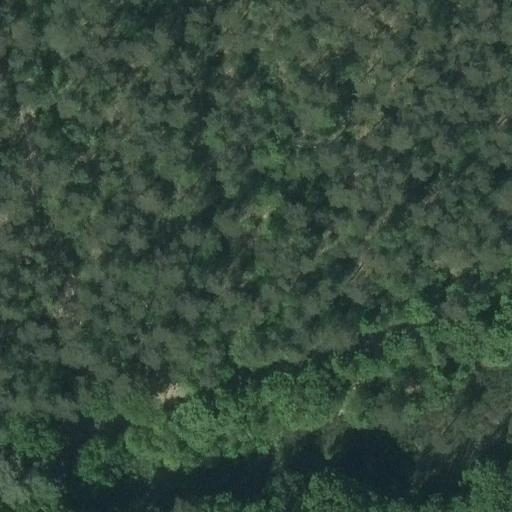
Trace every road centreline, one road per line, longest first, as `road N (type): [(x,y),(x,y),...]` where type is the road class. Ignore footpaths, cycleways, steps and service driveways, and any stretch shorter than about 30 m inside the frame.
road 1 (track): [(59,441),(511,297)]
road 2 (track): [(0,19),(99,423)]
